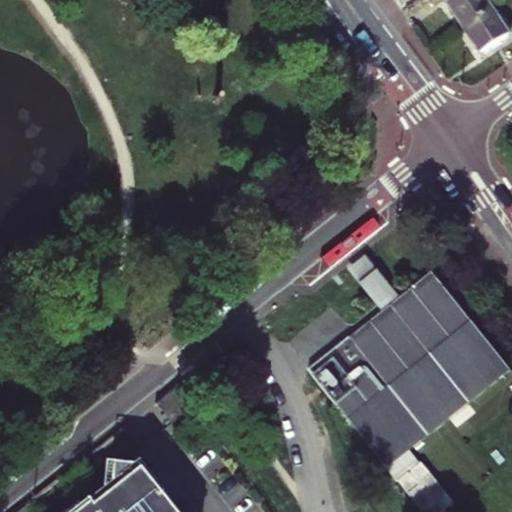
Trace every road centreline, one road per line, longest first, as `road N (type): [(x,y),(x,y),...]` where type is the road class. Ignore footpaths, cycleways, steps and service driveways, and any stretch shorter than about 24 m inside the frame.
road 1 (tertiary): [(125,396),(449,140)]
road 2 (secondary): [(346,0),(449,140)]
road 3 (tertiary): [(0,496),(125,396)]
road 4 (residential): [(125,396),(216,511)]
